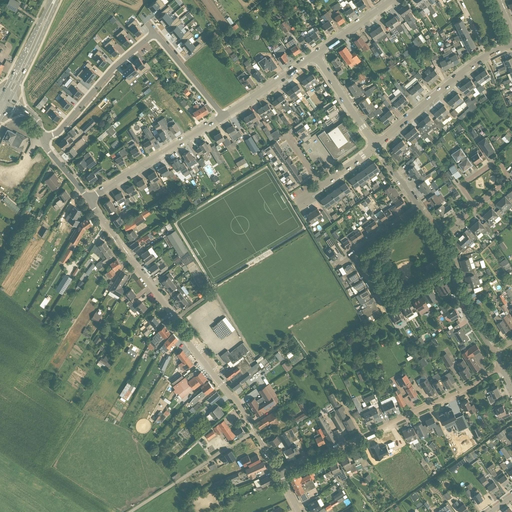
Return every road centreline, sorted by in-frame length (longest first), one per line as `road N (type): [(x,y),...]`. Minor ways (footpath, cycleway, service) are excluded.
road 1 (tertiary): [(254,431),(89,199)]
road 2 (residential): [(279,471),(501,367)]
road 3 (residential): [(499,352),(467,310),(432,219),(375,146)]
road 4 (residential): [(375,146),(473,63),(511,44)]
road 5 (residential): [(89,199),(223,116)]
road 6 (residential): [(153,32),(42,137)]
road 7 (unclassified): [(130,511),(254,431)]
